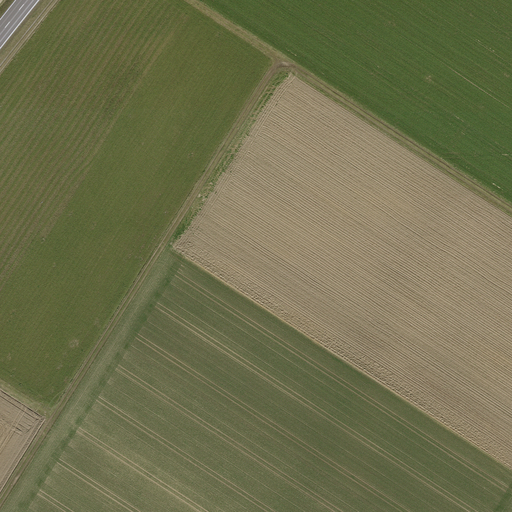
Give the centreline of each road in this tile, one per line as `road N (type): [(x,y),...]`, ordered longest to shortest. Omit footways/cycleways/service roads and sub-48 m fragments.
road 1 (track): [(0,504),(280,58)]
road 2 (track): [(191,0),(511,209)]
